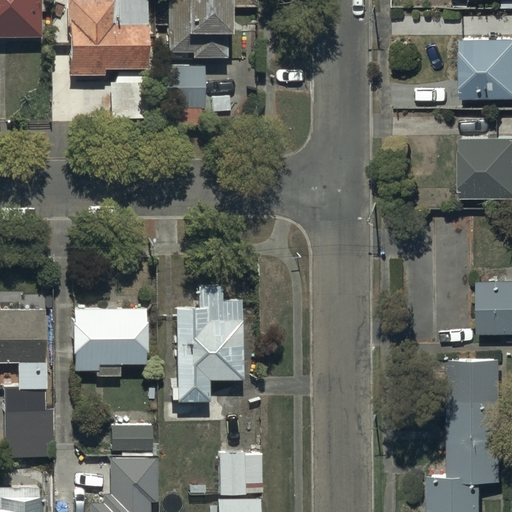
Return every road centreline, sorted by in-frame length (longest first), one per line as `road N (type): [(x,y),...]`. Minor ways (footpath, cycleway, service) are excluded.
road 1 (residential): [(342,188),(0,190)]
road 2 (residential): [(344,511),(342,188)]
road 3 (residential): [(341,0),(342,188)]
